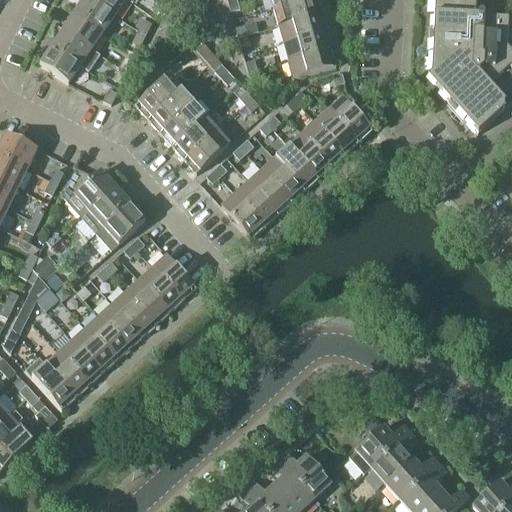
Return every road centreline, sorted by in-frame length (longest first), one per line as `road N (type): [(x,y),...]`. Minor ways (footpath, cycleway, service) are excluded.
road 1 (tertiary): [(133,511),(323,348),(365,356),(511,429)]
road 2 (residential): [(227,279),(101,149),(0,101)]
road 3 (residential): [(511,232),(391,101),(383,84),(386,0)]
